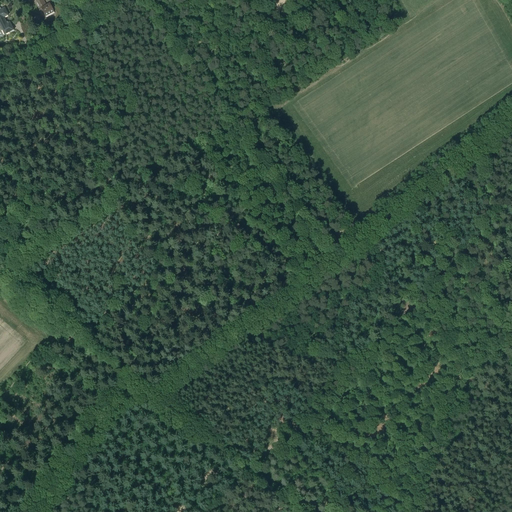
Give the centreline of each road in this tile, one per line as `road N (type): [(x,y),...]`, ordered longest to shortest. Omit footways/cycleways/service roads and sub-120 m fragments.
road 1 (track): [(145,394),(254,320),(511,117)]
road 2 (track): [(143,393),(306,511)]
road 3 (track): [(143,393),(0,280)]
